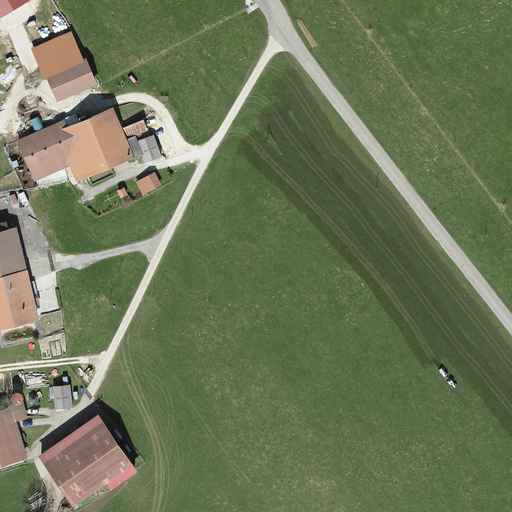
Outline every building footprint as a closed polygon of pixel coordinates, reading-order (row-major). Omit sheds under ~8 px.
[(86,59),(45,77),(57,105),(98,88),(86,59)] [(63,123),(17,141),(33,181),(73,165),(78,178),(129,158),(110,111),(66,128),(63,123)] [(138,185),(144,195),(159,186),(153,176),(138,185)] [(0,232),(0,330),(36,323),(16,230),(0,232)] [(68,387),(53,388),(56,411),(71,409),(68,387)] [(10,406),(0,409),(0,464),(26,456),(10,406)] [(45,465),(72,502),(128,463),(102,425),(45,465)]
